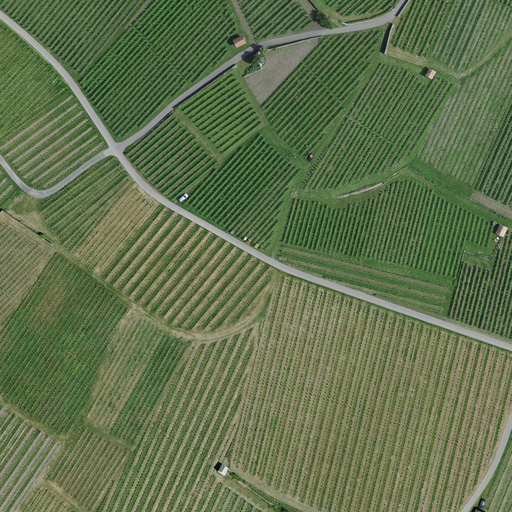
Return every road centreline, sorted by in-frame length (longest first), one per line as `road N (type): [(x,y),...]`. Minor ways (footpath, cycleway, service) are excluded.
road 1 (unclassified): [(511,348),(283,271),(166,203),(121,158),(64,74),(0,14)]
road 2 (track): [(0,160),(22,187),(44,193),(142,134),(243,53),(385,20),(404,0)]
